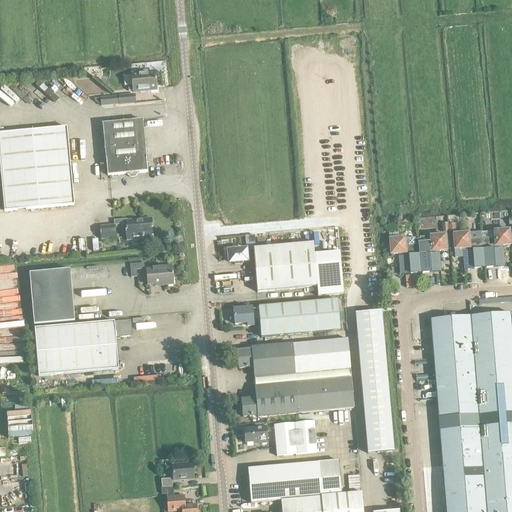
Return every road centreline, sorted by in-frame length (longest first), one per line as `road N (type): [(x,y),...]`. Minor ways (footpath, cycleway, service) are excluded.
road 1 (unclassified): [(224,511),(179,0)]
road 2 (track): [(511,14),(183,44)]
road 3 (unclassified): [(511,291),(400,301),(417,511)]
